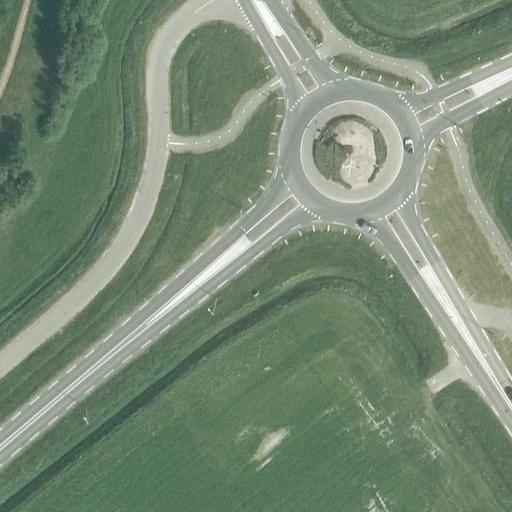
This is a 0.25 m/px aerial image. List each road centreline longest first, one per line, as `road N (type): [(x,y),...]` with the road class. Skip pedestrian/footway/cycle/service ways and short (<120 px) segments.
road 1 (unclassified): [(0,369),(90,288),(126,242),(160,144),(160,52),(173,30),(213,0)]
road 2 (secondary): [(0,454),(210,271)]
road 3 (secondary): [(450,312),(399,195)]
road 4 (secondary): [(371,214),(413,276),(450,312)]
road 5 (tertiary): [(250,0),(306,112)]
road 6 (secondary): [(294,180),(240,227),(210,271)]
road 7 (secondary): [(210,271),(258,248),(312,203)]
road 8 (secondary): [(511,72),(465,82),(398,113)]
road 9 (tertiary): [(333,96),(292,31),(261,0)]
